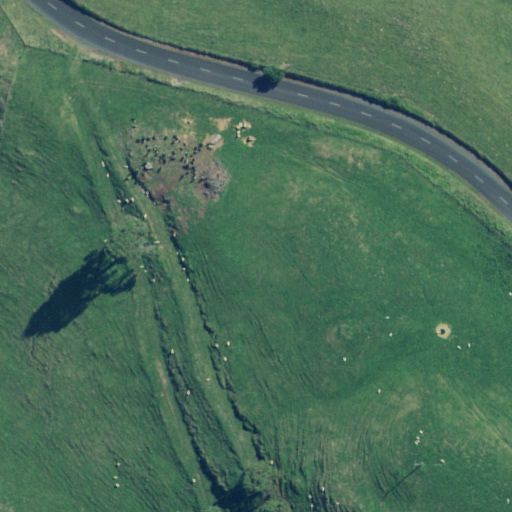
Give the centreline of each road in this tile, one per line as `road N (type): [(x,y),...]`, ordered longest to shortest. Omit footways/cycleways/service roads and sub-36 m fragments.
road 1 (track): [(264,511),(151,204),(75,69),(82,29)]
road 2 (unclassified): [(43,0),(82,29),(144,54),(377,119),(428,142),(511,207)]
